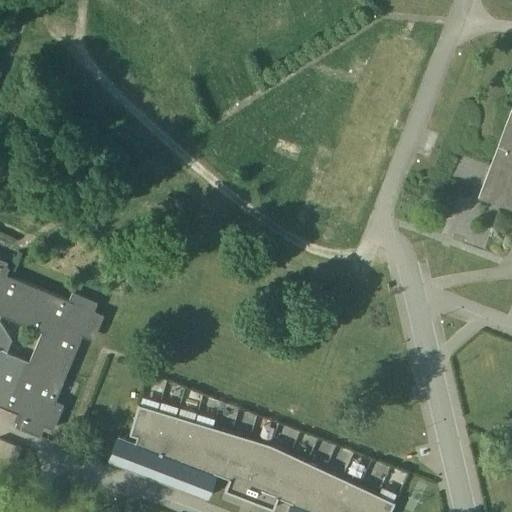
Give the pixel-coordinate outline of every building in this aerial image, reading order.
[(180,0),(216,13),(221,0),(244,0),(251,18),(267,11),(269,6),(266,0),(180,0)] [(511,109),(485,180),(511,189),(511,109)] [(193,210),(212,224),(222,210),(203,197),(193,210)] [(280,247),(264,264),(281,279),(297,262),(280,247)] [(0,404),(22,413),(18,421),(38,429),(41,422),(54,427),(62,406),(54,403),(84,333),(92,337),(100,317),(90,313),(95,301),(76,293),(72,300),(3,271),(6,263),(0,260),(0,404)] [(135,440),(119,434),(109,460),(206,497),(216,472),(229,477),(225,489),(274,508),(278,496),(292,501),(287,511),(390,511),(395,501),(271,443),(139,402),(130,433),(137,435),(135,440)] [(0,455),(16,462),(22,447),(0,437),(0,455)]
